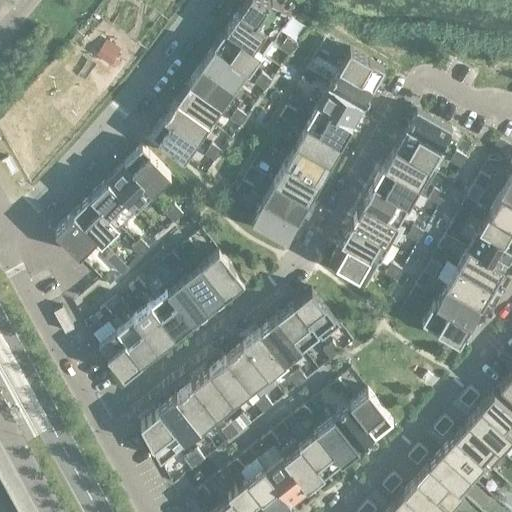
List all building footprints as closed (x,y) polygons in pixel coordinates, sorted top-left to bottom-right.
[(243,0),(238,9),(274,35),(275,34),(273,33),(289,10),(270,0),(243,0)] [(225,26),(260,51),(262,52),(274,35),(238,9),(225,26)] [(225,26),(213,44),(246,67),(248,69),(260,51),(225,26)] [(293,47),(293,48),(297,42),(286,34),(282,40),(283,40),(293,47)] [(289,53),(293,47),(283,40),(279,46),(289,53)] [(213,44),(200,62),(233,85),(246,67),(213,44)] [(349,46),(337,65),(372,86),(384,66),(349,46)] [(317,47),(314,52),(324,58),(328,53),(317,47)] [(189,77),(188,79),(221,103),(233,85),(200,62),(198,64),(190,76),(189,76),(189,77)] [(306,65),(303,71),(314,77),(317,72),(306,65)] [(372,86),(337,65),(326,84),(361,104),(372,86)] [(267,83),(271,78),(261,71),(258,76),(267,83)] [(303,71),(300,76),(311,82),(314,77),(303,71)] [(264,88),(267,83),(258,76),(254,81),(264,88)] [(175,97),(208,120),(221,103),(188,79),(175,97)] [(361,104),(326,84),(316,103),(351,123),(361,104)] [(175,97),(163,114),(196,138),(208,120),(175,97)] [(285,103),(282,108),(292,114),(295,109),(285,103)] [(316,103),(305,122),(340,142),(345,133),(346,133),(350,125),(351,123),(316,103)] [(242,118),(246,113),(236,106),(232,111),(242,118)] [(439,146),(451,126),(416,106),(404,126),(439,146)] [(282,108),(279,114),(289,120),(292,114),(282,108)] [(239,123),(242,118),(232,111),(229,116),(239,123)] [(163,114),(150,133),(183,156),(196,138),(163,114)] [(305,122),(294,140),(329,160),(340,142),(305,122)] [(429,165),(440,146),(439,146),(404,126),(394,145),(429,165)] [(263,140),(260,146),(271,152),(274,146),(263,140)] [(294,140),(283,159),(318,179),(329,160),(294,140)] [(218,153),(221,148),(211,141),(208,146),(218,153)] [(152,189),(170,172),(141,143),(123,160),(152,189)] [(424,188),(435,169),(435,168),(429,165),(394,145),(383,163),(418,184),(424,188)] [(214,158),(218,153),(208,146),(204,151),(214,158)] [(260,146),(257,151),(268,157),(271,152),(260,146)] [(463,159),(466,154),(455,148),(452,153),(463,159)] [(490,152),(487,157),(497,163),(500,158),(490,152)] [(460,165),(463,159),(452,153),(449,159),(460,165)] [(283,159),(273,178),(308,198),(318,179),(283,159)] [(106,177),(135,206),(152,189),(123,160),(106,177)] [(373,180),(372,182),(407,202),(418,184),(383,163),(378,172),(377,172),(373,180)] [(479,170),(476,175),(487,181),(490,176),(479,170)] [(511,171),(510,170),(510,171),(499,189),(511,196),(511,171)] [(476,175),(473,181),(484,187),(487,181),(476,175)] [(106,177),(89,194),(118,223),(135,206),(106,177)] [(242,178),(239,183),(249,189),(252,184),(242,178)] [(273,178),(262,196),(297,217),(298,214),(299,214),(306,201),(308,198),(273,178)] [(396,221),(407,202),(372,182),(361,201),(396,221)] [(239,183),(236,188),(246,195),(249,189),(239,183)] [(441,197),(444,192),(434,185),(431,191),(441,197)] [(511,196),(499,189),(489,207),(511,221),(511,196)] [(438,202),(441,197),(431,191),(427,196),(438,202)] [(89,194),(72,211),(95,234),(96,236),(100,240),(118,223),(89,194)] [(286,236),(297,217),(262,196),(251,216),(286,236)] [(351,219),(386,240),(386,239),(396,221),(361,201),(351,219)] [(178,215),(182,211),(174,202),(169,207),(178,215)] [(173,220),(178,215),(169,207),(165,211),(173,220)] [(458,207),(455,213),(465,219),(468,213),(458,207)] [(511,245),(511,221),(489,207),(488,207),(478,226),(511,245)] [(72,211),(54,229),(78,253),(96,236),(95,234),(72,211)] [(455,213),(451,218),(462,224),(465,219),(455,213)] [(340,238),(375,258),(374,259),(379,261),(390,242),(386,239),(386,240),(351,219),(340,238)] [(420,234),(423,229),(412,223),(409,228),(420,234)] [(467,245),(502,265),(511,247),(511,245),(478,226),(467,245)] [(416,240),(420,234),(409,228),(406,233),(416,240)] [(144,249),(148,245),(139,236),(135,241),(144,249)] [(188,236),(183,240),(191,250),(196,245),(188,236)] [(363,278),(374,259),(375,258),(340,238),(328,258),(363,278)] [(139,254),(144,249),(135,241),(131,245),(139,254)] [(436,245),(433,250),(443,256),(447,251),(436,245)] [(491,284),(502,265),(467,245),(456,264),(491,284)] [(218,247),(200,261),(225,293),(243,278),(218,247)] [(171,250),(166,253),(174,263),(179,259),(171,250)] [(433,250),(430,255),(440,262),(443,256),(433,250)] [(166,253),(162,257),(169,267),(174,263),(166,253)] [(120,273),(126,267),(119,259),(113,265),(120,273)] [(398,272),(401,266),(390,260),(387,266),(398,272)] [(200,261),(183,274),(208,306),(217,299),(222,295),(223,295),(223,294),(225,293),(200,261)] [(456,264),(445,282),(480,303),(491,284),(456,264)] [(395,277),(398,272),(387,266),(384,271),(395,277)] [(183,274),(166,288),(191,319),(200,313),(200,312),(205,308),(206,308),(208,306),(183,274)] [(137,276),(133,280),(140,290),(145,286),(137,276)] [(133,280),(128,284),(135,294),(140,290),(133,280)] [(414,282),(411,288),(422,294),(425,288),(414,282)] [(435,300),(435,301),(470,321),(480,303),(445,282),(435,300)] [(311,286),(293,300),(318,332),(317,332),(321,337),(339,322),(311,286)] [(191,319),(166,288),(149,301),(174,333),(182,326),(183,327),(190,321),(191,319)] [(411,288),(408,293),(419,299),(422,294),(411,288)] [(433,299),(421,320),(458,341),(470,321),(435,301),(435,300),(433,299)] [(276,314),(301,345),(317,332),(318,332),(293,300),(276,314)] [(132,315),(157,346),(174,333),(149,301),(132,315)] [(104,303),(99,307),(106,317),(111,313),(104,303)] [(99,307),(94,311),(101,321),(106,317),(99,307)] [(261,325),(259,327),(284,359),(301,345),(276,314),(267,320),(267,321),(262,325),(261,325)] [(132,315),(115,328),(140,360),(157,346),(132,315)] [(259,327),(242,340),(267,372),(284,359),(259,327)] [(115,328),(97,342),(123,374),(140,360),(115,328)] [(334,353),(339,349),(332,339),(327,343),(334,353)] [(242,340),(225,354),(250,385),(267,372),(242,340)] [(330,357),(334,353),(327,343),(322,347),(330,357)] [(505,362),(511,356),(502,348),(496,354),(505,362)] [(225,354),(208,367),(233,399),(250,385),(225,354)] [(301,380),(305,376),(298,366),(293,370),(301,380)] [(208,367),(191,381),(216,412),(233,399),(208,367)] [(511,368),(498,383),(511,395),(511,368)] [(296,384),(301,380),(293,370),(288,374),(296,384)] [(337,376),(332,380),(340,389),(345,385),(337,376)] [(332,380),(328,383),(335,393),(340,389),(332,380)] [(191,381),(174,394),(199,426),(216,412),(191,381)] [(469,384),(464,390),(473,398),(478,392),(469,384)] [(383,425),(392,418),(367,386),(349,400),(374,432),(376,431),(383,425)] [(511,434),(511,406),(493,389),(479,404),(511,434)] [(464,390),(458,396),(467,404),(473,398),(464,390)] [(267,406),(272,403),(264,393),(259,397),(267,406)] [(174,394),(157,408),(182,439),(199,426),(174,394)] [(262,410),(267,406),(259,397),(254,401),(262,410)] [(349,400),(332,414),(357,446),(374,432),(349,400)] [(303,402),(299,406),(306,416),(311,412),(303,402)] [(511,434),(479,404),(466,418),(499,448),(511,434)] [(299,406),(294,410),(301,420),(306,416),(299,406)] [(182,439),(157,408),(139,422),(159,458),(182,439)] [(443,413),(438,419),(447,427),(452,421),(443,413)] [(332,414),(315,427),(340,459),(357,446),(332,414)] [(466,418),(453,433),(489,465),(502,451),(499,448),(466,418)] [(438,419),(433,425),(441,433),(447,427),(438,419)] [(233,433),(238,430),(230,420),(225,424),(233,433)] [(228,437),(233,433),(225,424),(221,428),(228,437)] [(315,427),(299,440),(298,441),(323,472),(340,459),(315,427)] [(269,429),(265,433),(272,443),(277,439),(269,429)] [(265,433),(260,437),(268,446),(272,443),(265,433)] [(476,479),(489,465),(453,433),(440,447),(471,474),(470,475),(476,479)] [(306,486),(323,472),(298,441),(299,440),(296,436),(278,451),(281,455),(281,454),(306,486)] [(426,449),(418,441),(412,447),(421,455),(426,449)] [(199,460),(204,456),(196,447),(191,451),(199,460)] [(471,474),(440,447),(428,461),(458,488),(470,475),(471,474)] [(191,467),(199,460),(191,451),(183,457),(191,467)] [(290,499),(306,486),(281,454),(281,455),(265,467),(264,468),(290,499)] [(236,456),(231,460),(239,469),(243,466),(236,456)] [(408,470),(414,464),(405,456),(399,462),(408,470)] [(231,460),(226,464),(234,473),(239,469),(231,460)] [(415,475),(450,508),(463,493),(464,493),(458,488),(428,461),(415,475)] [(265,467),(263,465),(246,479),(272,511),(273,511),(290,499),(264,468),(265,467)] [(395,484),(401,478),(392,470),(386,476),(395,484)] [(446,511),(450,508),(415,475),(402,490),(426,511),(446,511)] [(395,484),(386,476),(381,482),(390,490),(395,484)] [(230,494),(244,511),(272,511),(246,479),(245,477),(227,491),(230,495),(230,494)] [(202,483),(197,487),(204,496),(209,492),(202,483)] [(206,498),(199,490),(193,495),(200,504),(206,498)] [(426,511),(402,490),(389,504),(397,511),(426,511)] [(230,495),(214,508),(216,511),(244,511),(230,494),(230,495)] [(366,498),(361,504),(369,511),(375,506),(366,498)]
